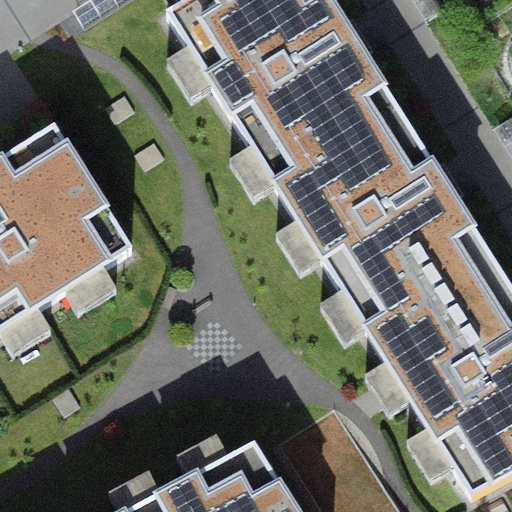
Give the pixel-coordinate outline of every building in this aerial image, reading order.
[(198,0),(166,21),(274,192),(396,112),(344,29),(325,0),(198,0)] [(365,336),(488,258),(442,186),(396,112),(274,192),(365,336)] [(0,337),(131,255),(53,133),(0,166),(0,337)] [(511,296),(488,258),(365,336),(471,503),(511,481),(511,296)] [(293,511),(254,449),(136,511),(293,511)]
